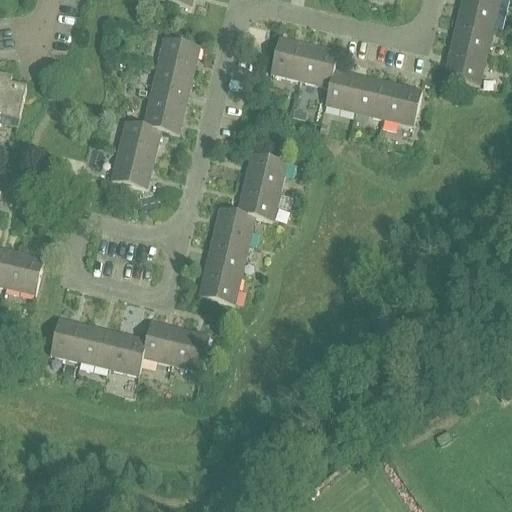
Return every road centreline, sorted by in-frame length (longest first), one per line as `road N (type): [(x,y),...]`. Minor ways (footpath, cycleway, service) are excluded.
road 1 (residential): [(435,0),(422,49),(237,1),(181,240)]
road 2 (residential): [(83,224),(74,280),(156,300),(176,277),(181,240)]
